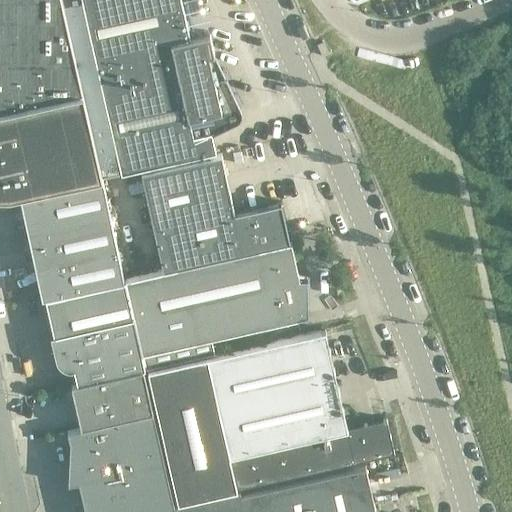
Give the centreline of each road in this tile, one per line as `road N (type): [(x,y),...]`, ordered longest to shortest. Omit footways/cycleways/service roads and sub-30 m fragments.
road 1 (unclassified): [(468,511),(404,322),(264,0)]
road 2 (unclassified): [(330,0),(360,31),(401,40),(509,0)]
